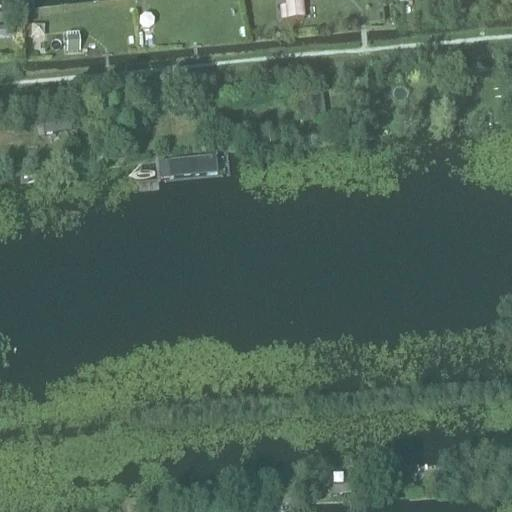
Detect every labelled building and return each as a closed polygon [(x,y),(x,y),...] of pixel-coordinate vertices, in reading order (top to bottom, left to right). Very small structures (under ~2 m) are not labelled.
[(303,0),(285,0),(286,6),(281,7),(282,20),(305,18),(303,0)] [(80,42),(64,41),(63,53),(80,54),(80,42)] [(323,93),(316,94),(318,108),(316,108),(317,117),(327,116),(323,93)] [(67,118),(42,121),(44,137),(70,134),(67,118)] [(217,158),(166,163),(168,182),(220,176),(217,158)] [(353,483),(334,487),(336,498),(355,494),(353,483)]
